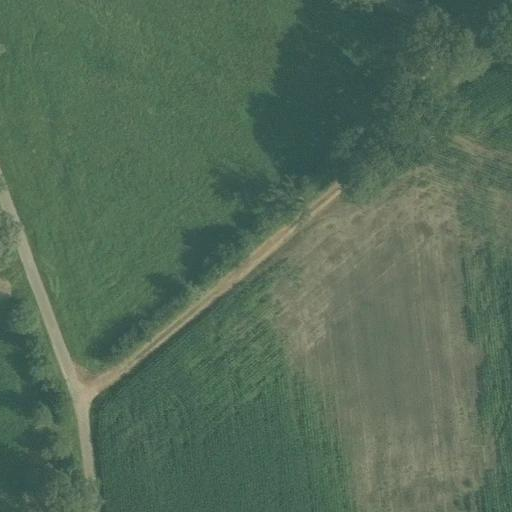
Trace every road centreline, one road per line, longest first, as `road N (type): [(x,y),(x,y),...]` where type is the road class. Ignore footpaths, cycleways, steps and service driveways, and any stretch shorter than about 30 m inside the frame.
road 1 (track): [(496,42),(75,406)]
road 2 (unclassified): [(0,200),(75,406),(87,511)]
road 3 (unclassified): [(390,0),(496,42),(511,27)]
